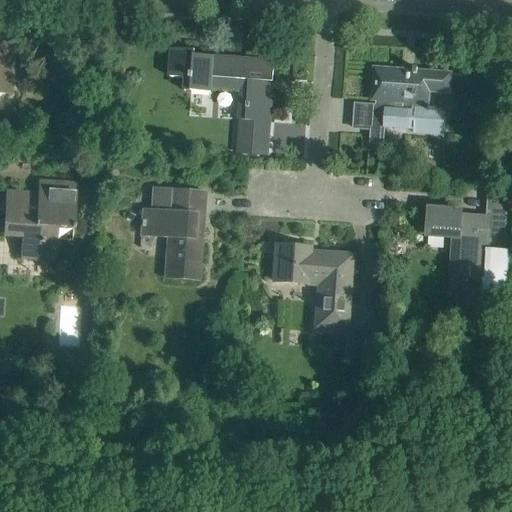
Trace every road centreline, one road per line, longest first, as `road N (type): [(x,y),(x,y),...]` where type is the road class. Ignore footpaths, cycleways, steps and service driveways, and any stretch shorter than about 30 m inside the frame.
road 1 (residential): [(314,200),(327,0)]
road 2 (tertiary): [(511,9),(375,0)]
